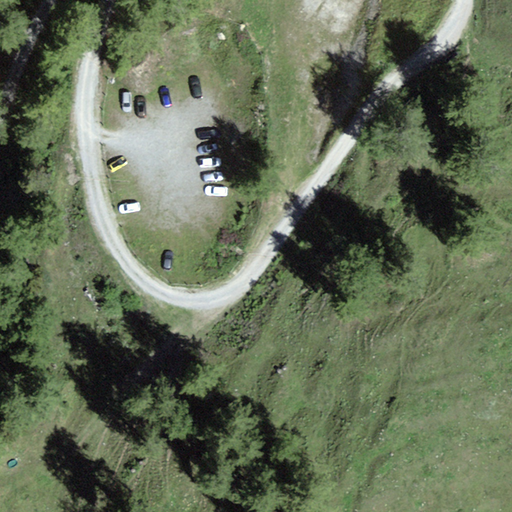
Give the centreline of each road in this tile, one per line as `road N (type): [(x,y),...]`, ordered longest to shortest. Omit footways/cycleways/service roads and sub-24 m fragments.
road 1 (track): [(466,0),(449,34),(364,105),(244,279),(213,293),(171,288),(137,264)]
road 2 (unclassified): [(105,0),(87,44),(93,184),(137,264)]
road 3 (unclassified): [(53,0),(16,63),(0,124)]
